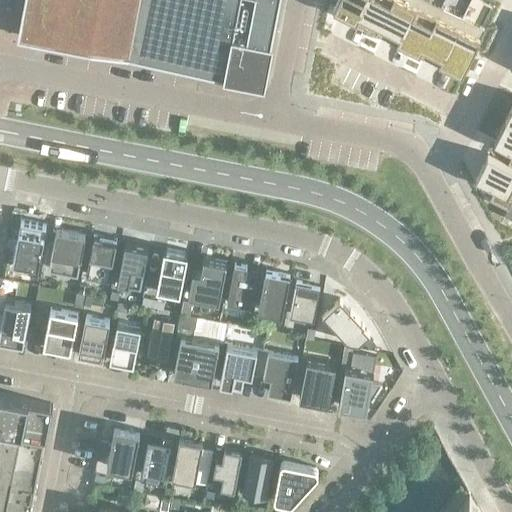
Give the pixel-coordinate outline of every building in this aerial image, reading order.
[(35,0),(28,39),(223,77),(222,78),(265,87),(273,44),(270,43),(274,27),(279,0),(35,0)] [(336,0),(332,9),(354,20),(364,0),(336,0)] [(364,0),(354,20),(376,30),(390,0),(364,0)] [(404,0),(390,0),(376,30),(397,41),(415,5),(404,0)] [(415,5),(397,41),(418,51),(436,15),(415,5)] [(436,15),(418,51),(439,62),(457,26),(436,15)] [(457,26),(439,62),(461,73),(479,37),(457,26)] [(511,121),(505,117),(493,140),(511,149),(511,152),(507,163),(506,164),(511,166),(511,121)] [(487,153),(475,177),(495,187),(489,199),(507,209),(511,199),(511,166),(506,164),(507,163),(487,153)] [(46,225),(20,220),(11,267),(37,272),(46,225)] [(85,233),(56,227),(48,266),(77,272),(85,233)] [(116,239),(93,234),(85,274),(109,278),(116,239)] [(148,245),(124,241),(116,280),(140,284),(148,245)] [(187,253),(163,248),(156,287),(179,292),(187,253)] [(192,269),(187,294),(219,300),(226,260),(203,256),(200,271),(192,269)] [(246,265),(234,262),(226,301),(250,306),(256,275),(245,272),(246,265)] [(289,273),(265,268),(258,307),(281,312),(289,273)] [(296,281),(289,313),(313,318),(319,285),(296,281)] [(89,286),(79,284),(78,292),(88,294),(89,286)] [(119,292),(111,290),(109,299),(118,300),(119,292)] [(74,294),(72,306),(81,308),(83,296),(74,294)] [(339,298),(322,314),(346,341),(358,343),(369,333),(363,326),(364,325),(339,298)] [(30,304),(5,299),(0,323),(0,338),(23,343),(30,304)] [(189,303),(182,301),(179,312),(186,314),(189,303)] [(118,302),(117,310),(127,312),(129,304),(118,302)] [(77,313),(50,308),(42,347),(70,352),(77,313)] [(85,314),(78,354),(101,358),(109,319),(85,314)] [(181,315),(179,327),(194,329),(196,318),(181,315)] [(166,359),(174,321),(153,317),(146,355),(166,359)] [(204,319),(200,338),(218,341),(222,322),(204,319)] [(118,321),(117,321),(109,360),(110,360),(132,364),(131,364),(133,364),(140,325),(139,325),(118,321)] [(315,329),(307,328),(305,337),(313,339),(315,329)] [(200,338),(180,334),(172,372),(211,379),(218,341),(200,338)] [(368,347),(374,341),(368,335),(362,340),(368,347)] [(256,348),(227,342),(219,381),(241,386),(244,372),(251,373),(256,348)] [(297,356),(267,350),(262,376),(270,377),(267,391),(290,395),(297,356)] [(306,357),(298,397),(327,402),(335,363),(306,357)] [(344,367),(337,404),(364,410),(367,397),(370,398),(371,399),(381,384),(380,384),(379,385),(369,383),(371,372),(372,372),(373,371),(366,369),(360,367),(359,368),(343,365),(343,366),(344,367)] [(52,404),(0,393),(0,426),(43,435),(46,436),(52,404)] [(0,511),(28,511),(43,435),(0,426),(0,511)] [(114,426),(106,465),(131,470),(139,431),(114,426)] [(170,437),(147,433),(140,472),(163,476),(170,437)] [(202,443),(178,439),(171,478),(194,482),(202,443)] [(224,447),(221,459),(215,458),(210,485),(234,490),(241,451),(224,447)] [(249,452),(241,492),(265,496),(273,457),(249,452)] [(302,465),(281,461),(276,484),(288,487),(299,491),(315,473),(316,473),(316,472),(316,471),(317,470),(316,469),(316,468),(316,467),(315,467),(314,466),(303,463),(302,465)] [(105,476),(95,474),(93,481),(104,483),(105,476)] [(144,482),(135,480),(133,490),(142,492),(144,482)] [(166,488),(165,496),(172,497),(174,490),(166,488)] [(478,511),(469,494),(453,511),(478,511)] [(170,499),(161,497),(159,507),(168,509),(170,499)] [(171,500),(170,508),(178,509),(179,502),(171,500)]
